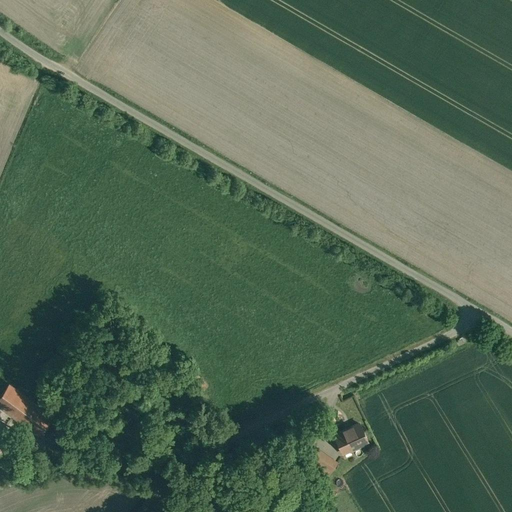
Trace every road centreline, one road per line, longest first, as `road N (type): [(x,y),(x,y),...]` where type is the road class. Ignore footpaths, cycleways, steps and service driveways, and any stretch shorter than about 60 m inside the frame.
road 1 (unclassified): [(475,311),(0,34)]
road 2 (unclassified): [(475,311),(458,332),(242,434),(131,511)]
